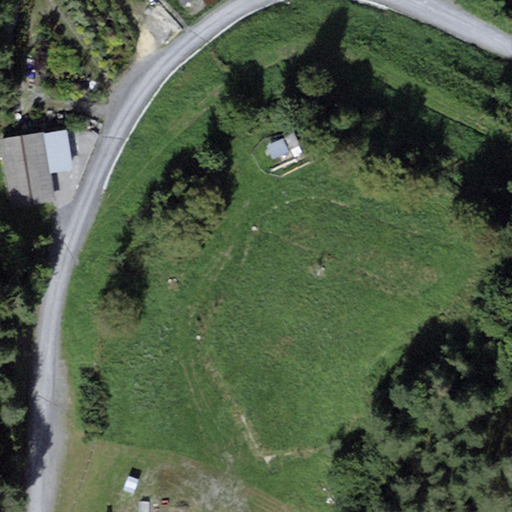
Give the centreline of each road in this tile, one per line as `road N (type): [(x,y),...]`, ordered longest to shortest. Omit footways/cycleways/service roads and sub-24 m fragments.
road 1 (unclassified): [(251,0),(163,64),(124,118),(92,184),(56,287),(38,511)]
road 2 (unclassified): [(511,50),(393,0)]
